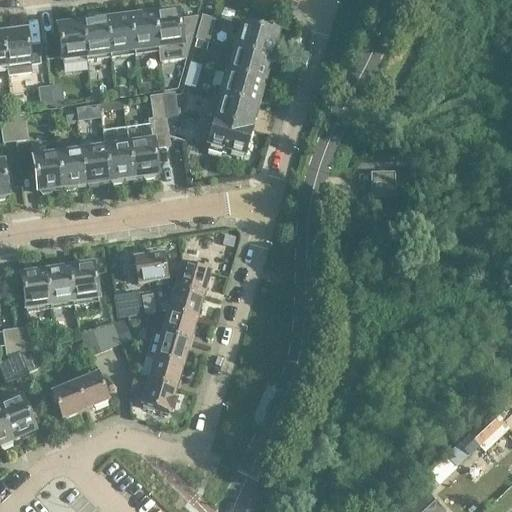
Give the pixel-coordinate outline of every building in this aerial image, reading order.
[(151,16),(156,55),(181,52),(181,49),(182,49),(177,13),(174,13),(172,11),(163,12),(161,15),(151,16)] [(156,55),(151,16),(148,14),(139,15),(137,18),(127,19),(132,58),(156,55)] [(216,45),(223,19),(214,16),(213,20),(201,16),(194,41),(196,41),(207,45),(208,45),(208,43),(216,45)] [(132,58),(127,19),(124,17),(116,18),(114,21),(102,22),(107,61),(132,58)] [(107,61),(102,22),(100,19),(92,20),(90,24),(80,25),(85,63),(107,61)] [(85,63),(80,25),(71,26),(68,24),(60,25),(58,28),(56,28),(61,65),(62,65),(62,66),(85,63)] [(231,51),(269,62),(273,60),(275,52),(273,48),(277,34),(263,30),(263,32),(238,24),(231,51)] [(0,35),(0,41),(4,73),(29,70),(29,68),(30,68),(25,33),(23,33),(21,30),(12,31),(10,35),(0,35)] [(205,51),(207,45),(196,41),(194,48),(205,51)] [(266,72),(269,62),(231,51),(224,75),(262,86),(262,85),(266,82),(268,75),(266,72)] [(195,81),(198,69),(190,66),(187,79),(195,81)] [(262,87),(262,86),(224,75),(217,99),(255,110),(258,100),(262,98),(264,91),(262,87)] [(161,93),(175,91),(174,80),(159,82),(161,93)] [(138,97),(148,96),(147,84),(137,86),(138,97)] [(48,88),(51,112),(65,110),(62,86),(48,88)] [(40,113),(51,112),(48,88),(37,89),(40,113)] [(113,101),(124,99),(123,88),(112,89),(113,101)] [(164,120),(177,118),(175,94),(161,96),(164,120)] [(153,180),(155,177),(155,176),(157,176),(152,150),(168,148),(164,120),(161,96),(148,98),(152,122),(148,123),(151,139),(127,142),(133,180),(142,178),(144,181),(153,180)] [(257,114),(255,110),(217,99),(211,118),(200,114),(199,117),(249,131),(252,123),(256,122),(257,114)] [(99,114),(118,112),(116,103),(98,106),(99,114)] [(98,108),(86,110),(88,123),(100,121),(98,108)] [(12,118),(16,144),(28,142),(24,117),(12,118)] [(251,132),(249,131),(199,117),(193,135),(207,139),(205,148),(208,149),(207,152),(221,156),(222,150),(243,157),(243,156),(248,154),(250,147),(247,142),(251,132)] [(0,131),(2,146),(16,144),(12,118),(0,119),(0,131)] [(112,186),(121,185),(123,181),(133,180),(127,142),(104,145),(110,183),(112,186)] [(99,184),(110,183),(104,145),(80,149),(85,186),(89,189),(97,188),(99,184)] [(75,188),(85,186),(80,149),(55,152),(61,190),(65,192),(73,191),(75,188)] [(51,191),(61,190),(55,152),(31,156),(32,157),(37,193),(38,193),(41,196),(50,195),(51,191)] [(371,199),(393,199),(393,175),(370,175),(371,199)] [(175,280),(179,265),(169,267),(168,265),(163,266),(162,256),(160,256),(159,254),(149,255),(149,258),(133,260),(138,288),(155,285),(155,287),(166,286),(166,283),(167,283),(167,282),(175,280)] [(67,270),(72,308),(97,304),(92,267),(89,267),(89,265),(76,266),(77,269),(67,270)] [(172,291),(202,299),(209,274),(207,273),(208,271),(195,266),(194,269),(179,265),(175,280),(172,291)] [(72,308),(67,270),(57,272),(56,269),(45,271),(46,273),(51,311),(72,308)] [(51,311),(46,273),(34,275),(33,273),(22,274),(23,277),(20,277),(25,313),(24,313),(24,314),(51,311)] [(195,321),(202,299),(172,291),(166,313),(195,321)] [(125,295),(129,319),(141,317),(137,294),(125,295)] [(116,321),(129,319),(125,295),(113,297),(116,321)] [(142,306),(154,305),(152,295),(140,297),(142,306)] [(154,305),(142,306),(144,317),(155,315),(154,305)] [(195,321),(166,313),(159,311),(152,333),(159,335),(189,344),(195,321)] [(75,325),(78,335),(90,332),(88,322),(75,325)] [(116,336),(127,332),(123,323),(112,326),(116,336)] [(68,338),(78,335),(75,325),(65,328),(68,338)] [(121,346),(116,336),(112,326),(101,330),(110,351),(121,346)] [(18,353),(30,350),(26,329),(15,331),(18,353)] [(99,355),(110,351),(101,330),(90,333),(99,355)] [(5,357),(18,353),(15,331),(2,332),(5,357)] [(121,346),(131,342),(127,332),(116,336),(121,346)] [(88,359),(99,355),(90,333),(79,337),(88,359)] [(189,344),(159,335),(152,333),(150,342),(157,345),(153,358),(182,367),(189,344)] [(18,353),(28,375),(39,370),(30,350),(18,353)] [(15,381),(28,375),(18,353),(5,357),(5,360),(15,381)] [(176,388),(182,367),(153,358),(146,380),(176,388)] [(73,384),(84,411),(107,402),(101,388),(104,387),(100,376),(97,377),(96,374),(73,384)] [(176,388),(146,380),(135,376),(130,392),(143,397),(140,406),(143,406),(142,409),(153,412),(153,410),(169,414),(169,413),(172,413),(175,401),(173,400),(176,388)] [(62,421),(84,411),(73,384),(50,393),(62,421)] [(0,403),(0,417),(10,442),(22,437),(23,440),(33,436),(32,433),(34,432),(25,410),(28,410),(24,399),(21,400),(19,397),(18,397),(18,396),(0,403)] [(12,445),(10,442),(0,417),(0,446),(1,449),(12,445)] [(480,443),(487,450),(506,430),(493,417),(452,458),(459,465),(480,443)] [(439,511),(419,488),(391,511),(439,511)]
